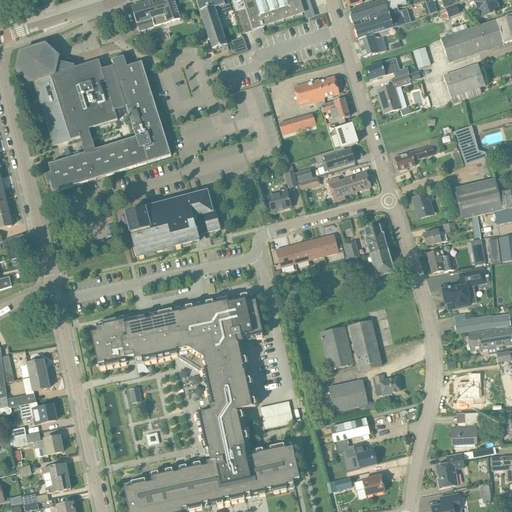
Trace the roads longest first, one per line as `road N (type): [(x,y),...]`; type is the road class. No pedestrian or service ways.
road 1 (residential): [(56,301),(245,259),(265,232),(391,198)]
road 2 (residential): [(408,511),(431,406),(434,343),(391,198)]
road 3 (unclassified): [(52,288),(0,75)]
road 4 (residential): [(101,511),(56,301)]
road 5 (residential): [(391,198),(331,0)]
road 6 (tertiary): [(0,38),(121,0)]
